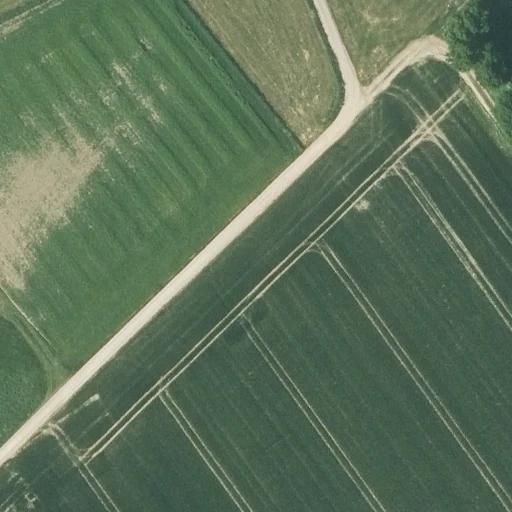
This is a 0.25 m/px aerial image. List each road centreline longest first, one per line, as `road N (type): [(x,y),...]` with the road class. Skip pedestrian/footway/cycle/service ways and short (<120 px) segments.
road 1 (track): [(316,0),(358,104),(0,457)]
road 2 (track): [(358,104),(414,53),(439,48),(462,62),(511,134)]
